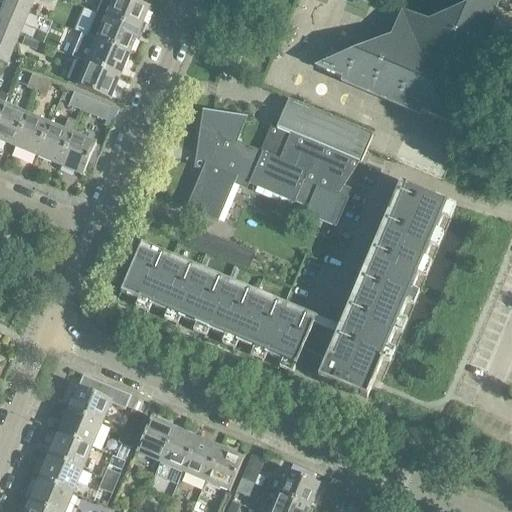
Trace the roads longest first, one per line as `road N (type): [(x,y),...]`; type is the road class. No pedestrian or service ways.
road 1 (residential): [(281,428),(395,169),(511,210)]
road 2 (residential): [(88,232),(189,0)]
road 3 (residential): [(281,428),(52,330)]
road 4 (residential): [(0,468),(20,397),(52,330)]
